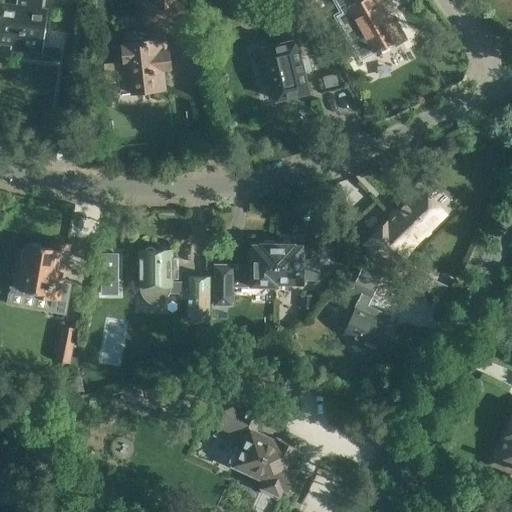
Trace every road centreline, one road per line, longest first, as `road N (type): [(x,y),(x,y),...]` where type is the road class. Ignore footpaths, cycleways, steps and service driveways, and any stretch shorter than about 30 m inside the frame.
road 1 (residential): [(507,79),(368,147),(273,177),(98,186),(0,167)]
road 2 (residential): [(384,511),(511,220)]
